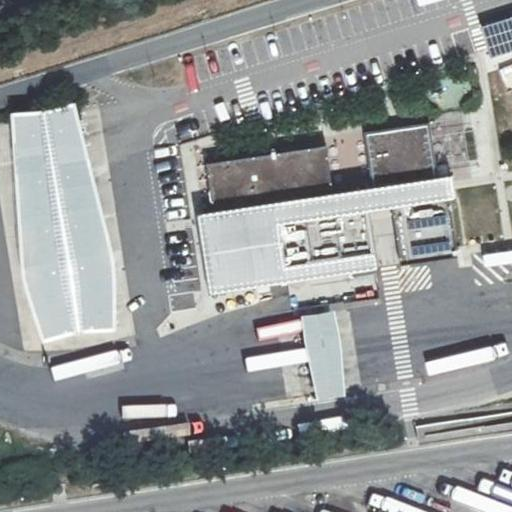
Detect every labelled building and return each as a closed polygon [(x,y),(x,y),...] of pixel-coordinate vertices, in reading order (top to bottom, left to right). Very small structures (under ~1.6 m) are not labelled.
[(41,107),(8,108),(16,203),(22,277),(42,340),(79,330),(115,329),(113,252),(95,180),(74,99),(41,107)] [(216,209),(200,211),(212,291),(457,255),(445,176),(437,177),(430,124),(366,133),(373,182),(333,188),(326,144),(209,161),(216,209)] [(375,334),(375,317),(403,316),(401,267),(380,268),(382,299),(350,300),(351,335),(375,334)] [(330,309),(296,315),(310,400),(344,394),(330,309)] [(482,349),(420,365),(423,377),(485,360),(482,349)]
